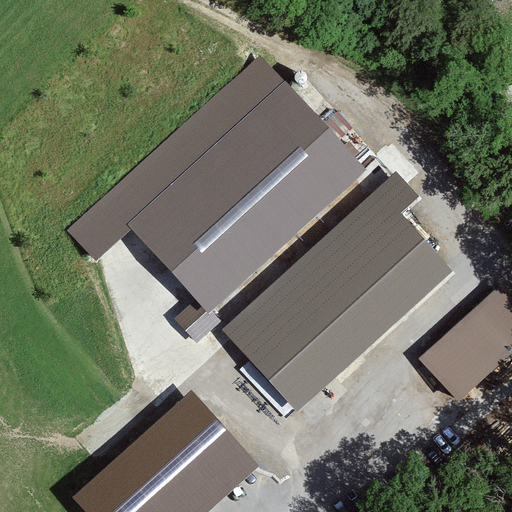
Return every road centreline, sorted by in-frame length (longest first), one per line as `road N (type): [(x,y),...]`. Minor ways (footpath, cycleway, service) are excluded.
road 1 (track): [(362,101),(423,159),(467,261),(470,287),(358,396),(312,511)]
road 2 (track): [(362,101),(295,53),(194,0)]
